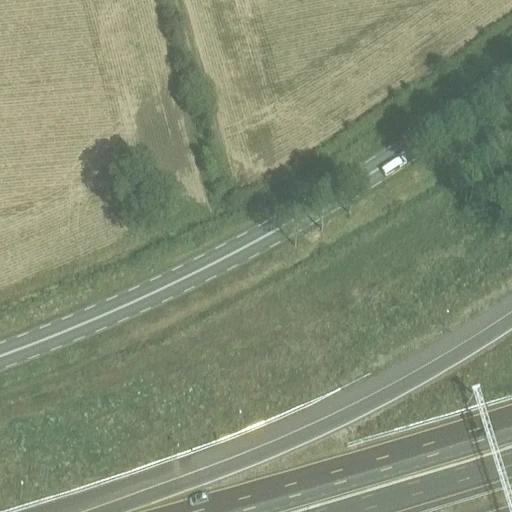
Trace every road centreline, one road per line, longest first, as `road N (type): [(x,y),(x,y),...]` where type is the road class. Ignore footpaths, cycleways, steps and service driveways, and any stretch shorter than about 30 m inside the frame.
road 1 (secondary): [(0,355),(246,246),(358,181),(511,72)]
road 2 (motorway): [(511,320),(310,435),(89,511)]
road 3 (motorway): [(511,447),(292,511)]
